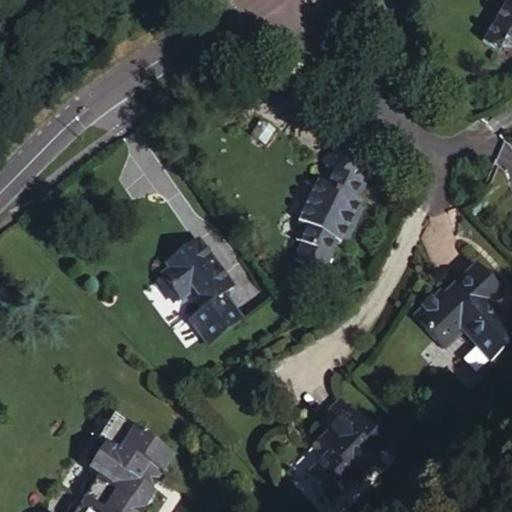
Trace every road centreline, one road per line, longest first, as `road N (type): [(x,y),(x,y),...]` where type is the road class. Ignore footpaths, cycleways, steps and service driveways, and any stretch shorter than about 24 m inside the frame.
road 1 (residential): [(269,0),(442,168),(374,310),(299,385)]
road 2 (residential): [(260,0),(116,85),(0,194)]
road 3 (unknown): [(478,194),(442,168),(464,137),(511,107)]
